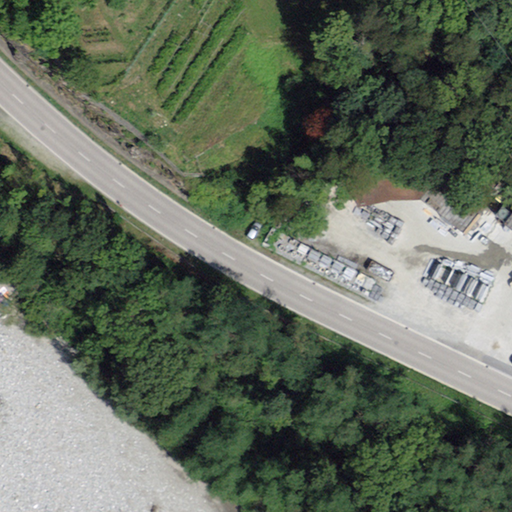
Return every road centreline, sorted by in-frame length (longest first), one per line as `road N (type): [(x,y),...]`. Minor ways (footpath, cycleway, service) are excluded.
road 1 (secondary): [(511,402),(277,289),(123,194),(0,87)]
road 2 (track): [(511,263),(443,240),(401,246),(377,257),(340,319)]
